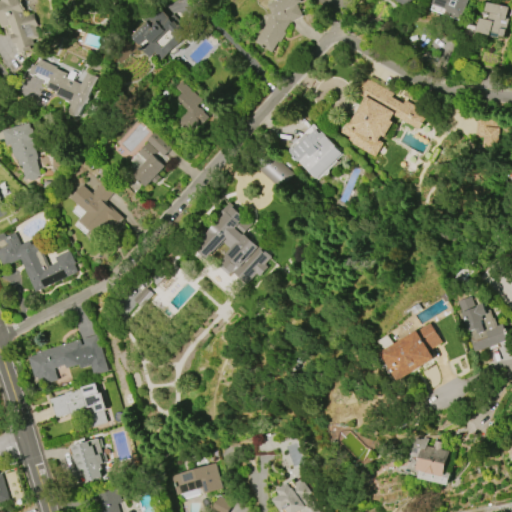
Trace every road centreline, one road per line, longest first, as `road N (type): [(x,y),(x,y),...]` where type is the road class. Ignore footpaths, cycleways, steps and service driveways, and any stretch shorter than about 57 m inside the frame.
road 1 (residential): [(0,340),(106,285),(335,32),(437,91),(511,99)]
road 2 (residential): [(49,511),(0,348)]
